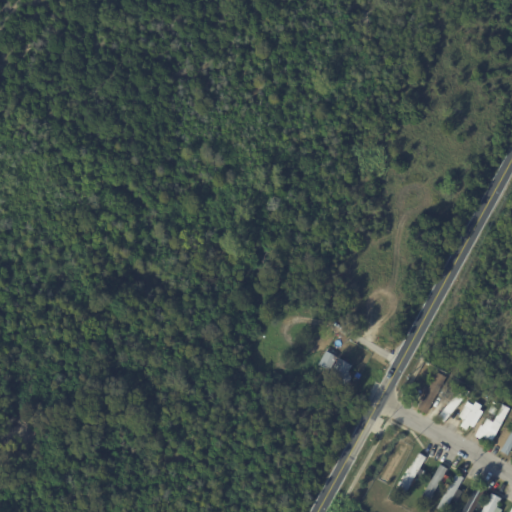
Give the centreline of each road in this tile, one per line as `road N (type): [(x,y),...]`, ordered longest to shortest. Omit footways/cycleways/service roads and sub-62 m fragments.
road 1 (tertiary): [(313,511),(511,151)]
road 2 (residential): [(511,474),(377,398)]
